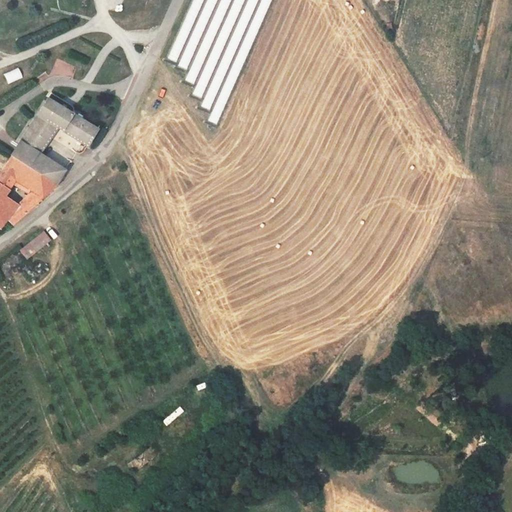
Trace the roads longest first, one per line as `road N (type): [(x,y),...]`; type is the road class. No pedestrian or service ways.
road 1 (track): [(303,403),(404,290),(452,210),(494,0)]
road 2 (track): [(114,136),(206,349),(239,374),(263,413),(279,417),(303,403)]
road 3 (unclassified): [(0,243),(107,148),(175,0)]
road 4 (track): [(367,325),(311,464)]
